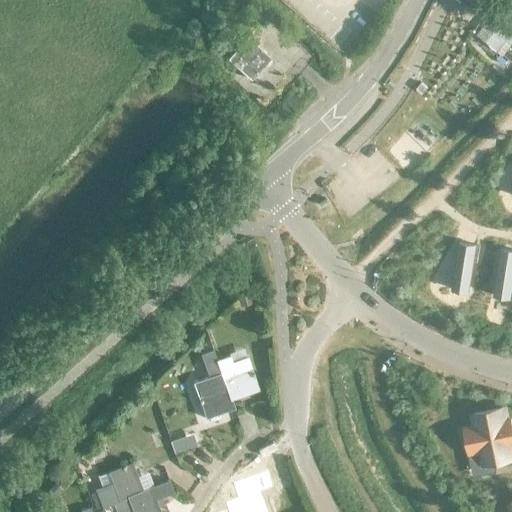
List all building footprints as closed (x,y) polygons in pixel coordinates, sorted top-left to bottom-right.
[(476,36),(497,51),(511,32),(491,16),(483,27),(476,36)] [(249,81),(269,58),(255,46),(258,41),(249,33),(225,60),(249,81)] [(511,43),(511,44),(508,42),(500,51),(511,59),(511,43)] [(471,50),(447,84),(474,103),(498,69),(471,50)] [(458,244),(452,281),(469,283),(474,246),(458,244)] [(511,251),(500,250),(494,287),(511,289),(511,280),(511,251)] [(248,293),(235,296),(237,306),(250,303),(248,293)] [(463,357),(501,345),(497,332),(459,344),(463,357)] [(221,378),(229,399),(255,391),(245,358),(231,363),(229,356),(216,360),(218,367),(221,378)] [(229,399),(221,378),(193,387),(203,418),(231,409),(228,400),(229,399)] [(400,415),(411,439),(442,426),(431,402),(400,415)] [(511,443),(511,431),(510,420),(504,422),(501,409),(473,414),(475,427),(463,430),(468,453),(480,450),(483,465),(485,474),(499,471),(497,462),(511,459),(508,445),(511,443)] [(181,438),(170,442),(174,454),(185,450),(181,438)] [(80,451),(73,460),(83,466),(89,457),(80,451)] [(466,455),(441,462),(446,477),(471,470),(466,455)] [(126,499),(140,493),(129,465),(107,473),(112,487),(97,492),(102,507),(117,502),(126,499)] [(236,499),(223,503),(226,511),(265,511),(259,492),(271,488),(266,472),(231,484),(236,499)] [(52,481),(40,493),(46,500),(59,488),(52,481)] [(140,493),(126,499),(130,511),(155,511),(151,501),(168,495),(164,484),(140,493)] [(482,511),(499,511),(503,511),(499,501),(482,509),(482,511)]
